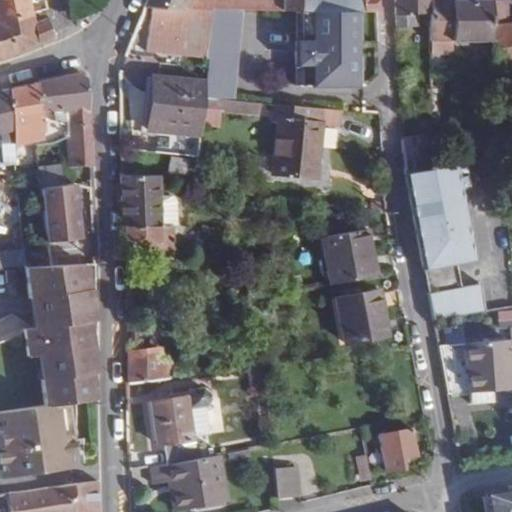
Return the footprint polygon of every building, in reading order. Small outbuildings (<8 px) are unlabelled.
[(29,0),(0,0),(0,18),(4,18),(32,11),(29,0)] [(151,9),(180,10),(184,0),(146,0),(143,9),(151,9)] [(280,12),(280,0),(184,0),(180,10),(210,11),(236,12),(280,12)] [(280,0),(280,12),(289,12),(295,12),(309,12),(316,12),(315,0),(344,0),(345,11),(355,11),(375,10),(374,0),(280,0)] [(428,2),(428,0),(393,0),(395,30),(419,28),(418,14),(429,13),(428,2)] [(511,67),(506,24),(505,4),(505,0),(485,2),(450,1),(450,42),(492,41),(494,73),(511,70),(511,67)] [(450,56),(450,42),(450,1),(428,2),(429,13),(429,55),(441,55),(450,56)] [(205,60),(210,11),(180,10),(151,9),(147,53),(205,60)] [(32,11),(4,18),(12,53),(53,36),(47,17),(35,21),(32,11)] [(229,101),(236,12),(210,11),(205,60),(203,82),(201,99),(229,101)] [(355,86),(355,11),(345,11),(316,12),(309,12),(309,41),(295,41),(294,65),(309,66),(309,86),(355,86)] [(309,41),(309,12),(295,12),(295,41),(309,41)] [(0,58),(12,53),(4,18),(0,18),(0,58)] [(126,84),(139,84),(138,59),(125,59),(126,84)] [(309,86),(309,66),(294,65),(294,86),(309,86)] [(511,70),(494,73),(496,91),(511,89),(511,70)] [(197,135),(199,112),(201,99),(203,82),(153,77),(146,132),(159,134),(157,153),(196,158),(197,135)] [(8,91),(11,131),(14,147),(34,144),(35,147),(52,145),(66,138),(65,113),(87,112),(85,81),(78,82),(8,91)] [(0,134),(11,131),(8,91),(0,93),(0,134)] [(201,99),(199,112),(258,117),(260,104),(229,101),(201,99)] [(332,111),(280,106),(272,105),(271,122),(277,123),(272,176),(318,180),(321,128),(330,128),(332,111)] [(430,135),(432,157),(443,156),(443,108),(430,107),(430,135)] [(66,138),(68,167),(89,166),(92,165),(87,112),(65,113),(66,138)] [(404,129),(405,138),(428,135),(427,127),(404,129)] [(402,138),(404,173),(433,169),(432,157),(430,135),(428,135),(405,138),(402,138)] [(366,172),(370,142),(354,141),(351,171),(366,172)] [(167,179),(183,183),(187,163),(171,160),(167,179)] [(423,274),(456,268),(473,265),(454,165),(450,166),(433,169),(404,173),(423,274)] [(37,171),(40,191),(62,187),(59,167),(37,171)] [(158,183),(158,176),(119,177),(123,252),(126,252),(159,252),(173,252),(172,228),(161,227),(158,183)] [(72,186),(62,187),(40,191),(46,244),(79,241),(72,186)] [(375,278),(365,231),(320,240),(328,286),(375,278)] [(0,270),(24,267),(22,252),(0,253),(0,270)] [(92,321),(92,291),(96,291),(96,266),(49,267),(24,267),(31,336),(22,338),(26,364),(35,363),(42,408),(63,405),(95,400),(91,374),(95,374),(95,321),(92,321)] [(480,288),(460,292),(428,299),(433,325),(485,314),(480,288)] [(343,345),(387,335),(378,292),(335,300),(343,345)] [(265,317),(264,293),(247,293),(247,317),(265,317)] [(469,394),(491,391),(511,389),(507,343),(438,349),(446,395),(469,394)] [(163,378),(162,364),(161,348),(127,353),(128,384),(163,378)] [(189,391),(184,397),(151,402),(157,448),(163,446),(166,465),(195,459),(188,410),(207,408),(212,401),(211,393),(204,389),(189,391)] [(42,408),(0,413),(0,430),(2,446),(0,446),(0,476),(78,466),(73,436),(68,436),(63,405),(42,408)] [(416,457),(411,432),(378,438),(384,474),(404,471),(402,460),(416,457)] [(365,453),(355,456),(361,480),(372,477),(365,453)] [(195,459),(166,465),(150,467),(153,486),(169,484),(174,511),(176,511),(228,502),(226,496),(218,455),(195,459)] [(295,497),(292,469),(274,471),(276,498),(295,497)] [(13,495),(8,495),(10,511),(97,511),(97,483),(49,490),(32,492),(13,495)] [(511,511),(511,490),(483,497),(486,511),(511,511)]
